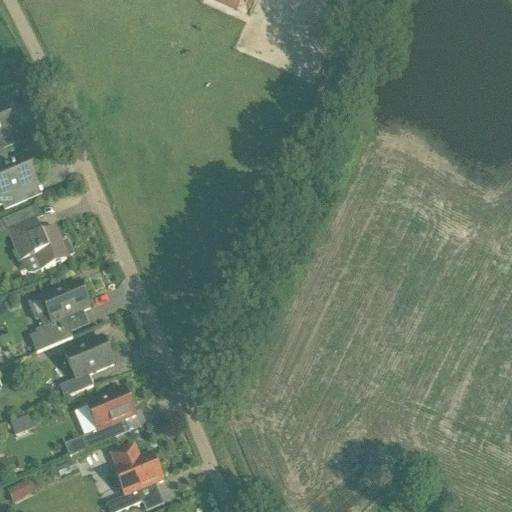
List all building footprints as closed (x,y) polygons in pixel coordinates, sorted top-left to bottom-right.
[(237,12),(242,0),(215,0),(214,2),(237,12)] [(0,151),(3,150),(0,143),(0,139),(15,134),(3,106),(0,107),(0,151)] [(3,150),(0,151),(0,208),(2,208),(4,213),(27,204),(21,190),(36,184),(24,156),(8,163),(3,150)] [(40,235),(34,221),(30,211),(0,223),(0,235),(7,233),(24,272),(28,276),(34,276),(40,273),(69,261),(68,260),(73,257),(67,242),(61,244),(55,229),(40,235)] [(72,340),(64,321),(89,310),(78,282),(40,298),(46,313),(39,320),(43,329),(35,332),(37,337),(30,339),(37,355),(72,340)] [(115,290),(94,297),(99,310),(119,303),(115,290)] [(64,400),(89,390),(93,388),(88,377),(113,367),(101,339),(64,354),(75,381),(59,388),(64,400)] [(85,406),(97,433),(82,439),(64,446),(69,459),(115,440),(110,428),(135,418),(123,390),(85,406)] [(141,459),(135,445),(109,456),(115,470),(113,471),(125,499),(106,506),(108,511),(126,511),(142,506),(137,494),(162,483),(150,455),(141,459)] [(29,482),(7,493),(12,506),(35,495),(29,482)]
